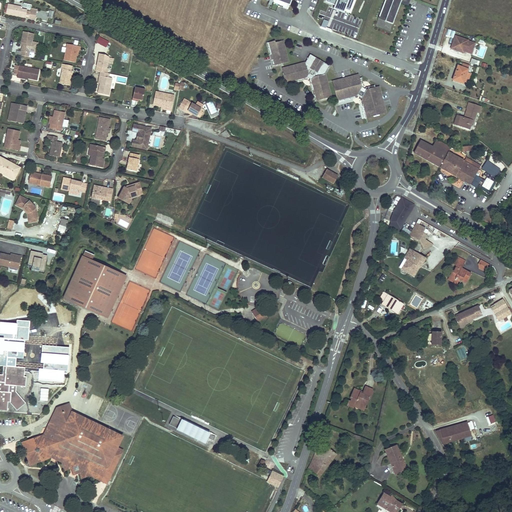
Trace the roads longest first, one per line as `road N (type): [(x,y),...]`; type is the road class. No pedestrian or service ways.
road 1 (secondary): [(322,143),(72,0)]
road 2 (residential): [(43,94),(31,151),(36,161),(106,175),(115,168),(126,111)]
road 3 (secondary): [(348,316),(284,511)]
road 4 (residential): [(80,101),(91,46),(84,36),(19,23),(10,29),(0,80)]
road 5 (residential): [(376,341),(440,451),(430,511)]
road 6 (residential): [(376,341),(511,278)]
road 7 (secondary): [(511,250),(409,188),(396,170)]
road 8 (secondary): [(388,188),(511,253)]
road 9 (secondary): [(445,0),(402,127)]
